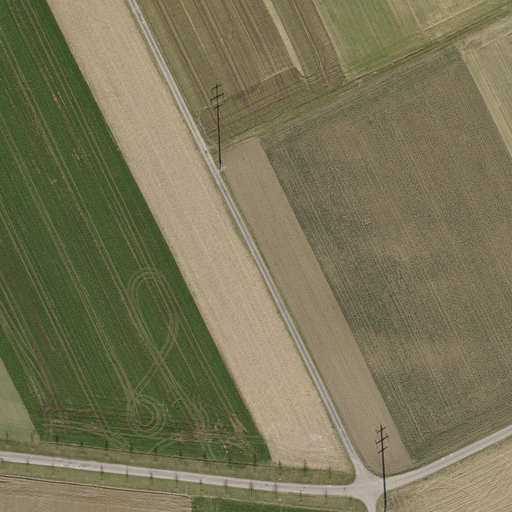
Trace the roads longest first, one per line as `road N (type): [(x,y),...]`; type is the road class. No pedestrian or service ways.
road 1 (unclassified): [(131,0),(368,489)]
road 2 (unclassified): [(0,452),(250,484),(368,489)]
road 3 (track): [(511,6),(207,154)]
road 4 (track): [(368,489),(511,429)]
